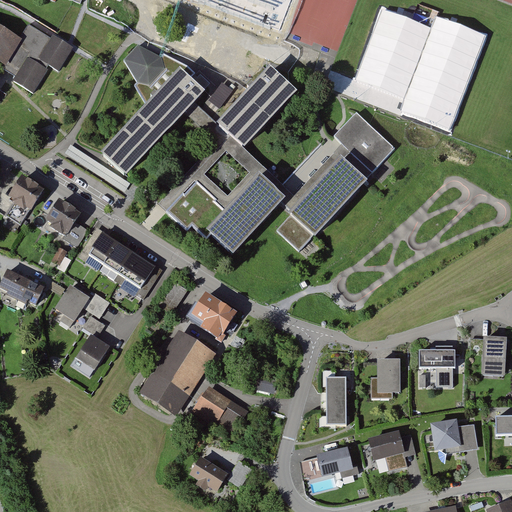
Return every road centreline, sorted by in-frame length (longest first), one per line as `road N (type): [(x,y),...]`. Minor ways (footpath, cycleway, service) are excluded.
road 1 (residential): [(0,148),(227,293),(313,336)]
road 2 (residential): [(313,336),(372,346),(511,309)]
road 3 (residential): [(313,336),(282,472),(290,497),(309,511)]
road 4 (residential): [(362,511),(511,483)]
